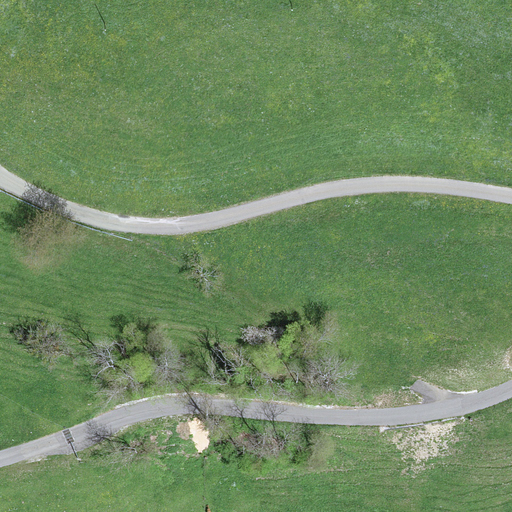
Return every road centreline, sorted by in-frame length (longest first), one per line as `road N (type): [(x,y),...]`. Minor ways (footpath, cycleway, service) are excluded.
road 1 (unclassified): [(511,195),(352,184),(163,227),(76,212),(0,175)]
road 2 (unclassified): [(0,458),(188,405),(387,417),(455,408),(511,387)]
